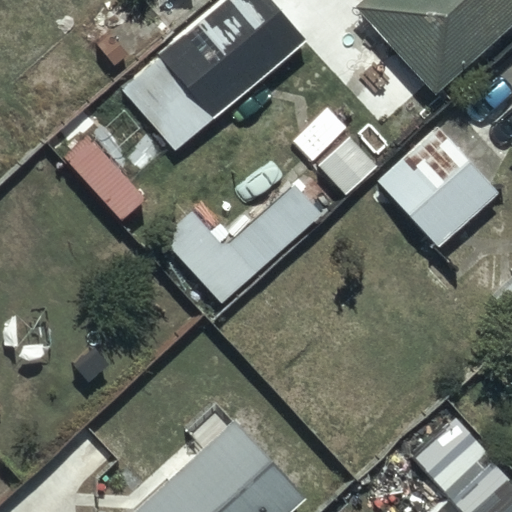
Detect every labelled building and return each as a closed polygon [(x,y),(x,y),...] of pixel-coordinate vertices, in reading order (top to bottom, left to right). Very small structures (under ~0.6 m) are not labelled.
[(303,77),(276,47),(300,26),(277,0),(207,0),(152,49),(154,52),(118,84),(169,142),(227,91),(253,120),(303,77)] [(152,227),(215,298),(440,92),(433,84),(511,3),(511,0),(350,0),(346,4),(412,69),(290,180),(286,175),(217,237),(183,199),(152,227)] [(431,119),(371,173),(431,239),(491,185),(431,119)] [(511,121),(502,131),(511,141),(511,121)] [(235,420),(137,511),(289,511),(307,495),(235,420)]
